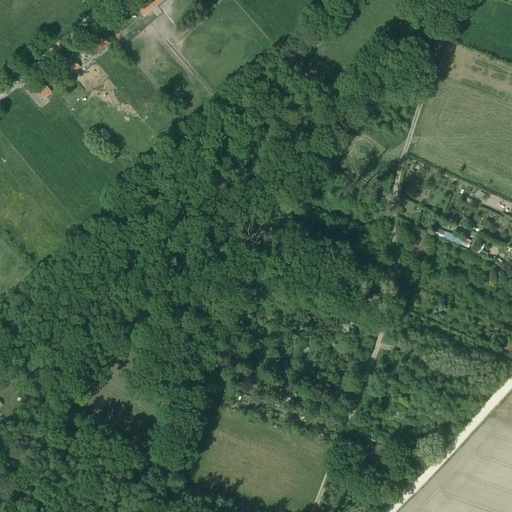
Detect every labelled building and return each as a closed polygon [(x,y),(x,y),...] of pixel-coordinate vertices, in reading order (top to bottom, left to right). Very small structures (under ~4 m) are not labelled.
[(146,15),(163,0),(142,0),(137,5),(146,15)] [(97,54),(109,44),(102,35),(89,46),(97,54)] [(79,68),(72,59),(58,71),(65,80),(79,68)] [(35,90),(42,99),(51,92),(43,83),(35,90)] [(449,231),(451,225),(444,222),(442,227),(449,231)] [(445,238),(463,242),(464,236),(446,232),(445,238)] [(334,292),(327,290),(325,296),(332,298),(334,292)] [(197,355),(191,372),(209,378),(212,370),(206,368),(208,363),(205,362),(207,358),(197,355)] [(376,444),(371,456),(378,459),(383,447),(376,444)] [(416,461),(419,465),(424,462),(422,457),(416,461)]
